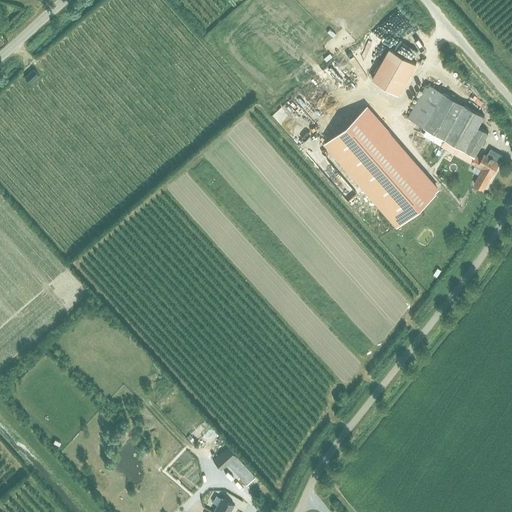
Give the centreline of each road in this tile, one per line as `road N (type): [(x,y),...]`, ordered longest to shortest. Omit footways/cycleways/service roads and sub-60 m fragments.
road 1 (unclassified): [(299,511),(320,470),(476,266),(511,202)]
road 2 (unclassified): [(511,102),(425,0)]
